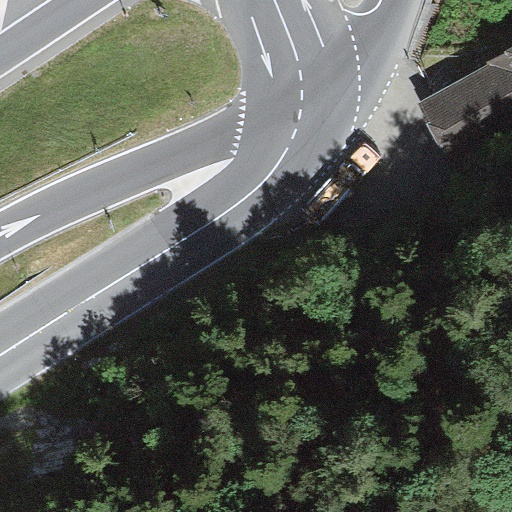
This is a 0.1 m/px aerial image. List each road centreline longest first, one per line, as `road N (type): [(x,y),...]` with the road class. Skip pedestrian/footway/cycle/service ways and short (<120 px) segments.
road 1 (secondary): [(0,354),(231,209),(268,177),(294,136),(299,100)]
road 2 (motorway): [(0,234),(299,100)]
road 3 (secondary): [(299,100),(364,64),(401,0)]
